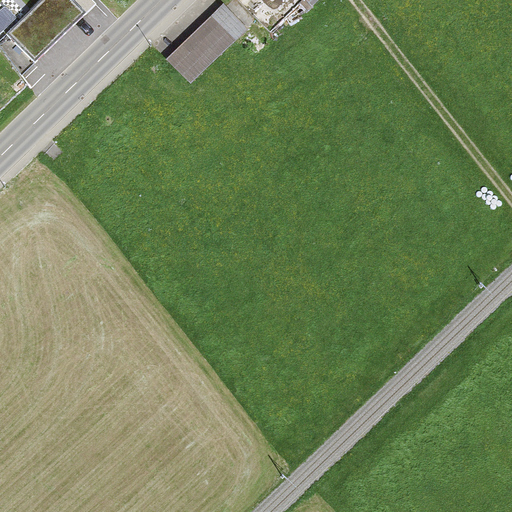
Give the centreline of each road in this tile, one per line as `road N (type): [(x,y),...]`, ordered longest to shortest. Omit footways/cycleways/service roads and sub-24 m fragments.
road 1 (track): [(352,0),(511,201)]
road 2 (tertiary): [(0,157),(163,0)]
